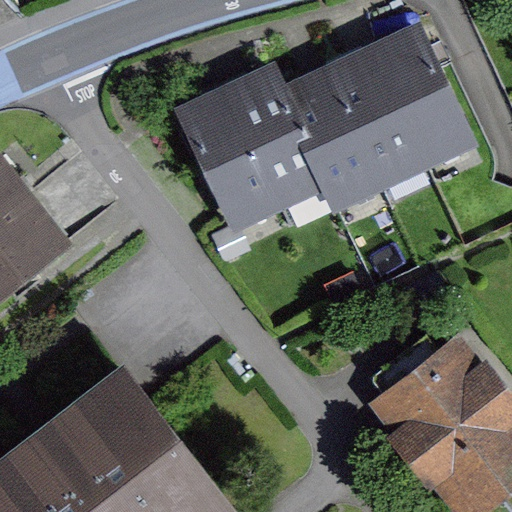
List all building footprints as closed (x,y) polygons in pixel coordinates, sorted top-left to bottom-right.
[(418,22),(372,45),(431,167),(478,145),(418,22)] [(372,45),(325,65),(385,190),(431,167),(372,45)] [(275,63),(226,86),(285,211),(332,188),(285,84),(275,63)] [(325,65),(285,84),(332,188),(342,210),(385,190),(325,65)] [(226,86),(177,109),(236,233),(285,211),(226,86)] [(0,153),(0,299),(71,244),(0,153)] [(506,511),(511,508),(511,418),(443,326),(375,377),(476,511),(506,511)] [(232,511),(120,362),(0,451),(0,511),(232,511)]
